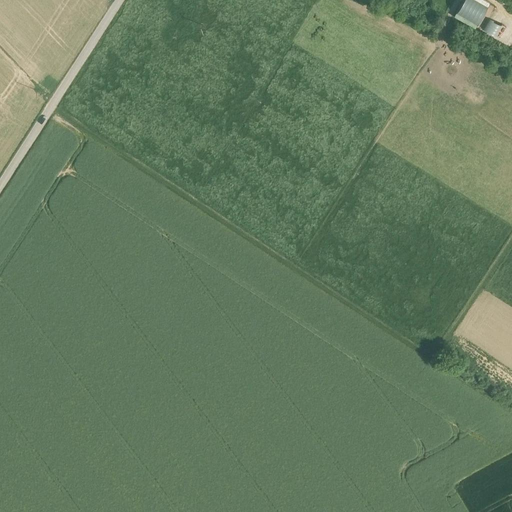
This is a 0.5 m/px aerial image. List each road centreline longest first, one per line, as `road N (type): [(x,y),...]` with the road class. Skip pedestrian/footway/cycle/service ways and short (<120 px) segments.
road 1 (unknown): [(511,229),(429,355),(59,109),(130,0)]
road 2 (unclassified): [(120,0),(0,186)]
